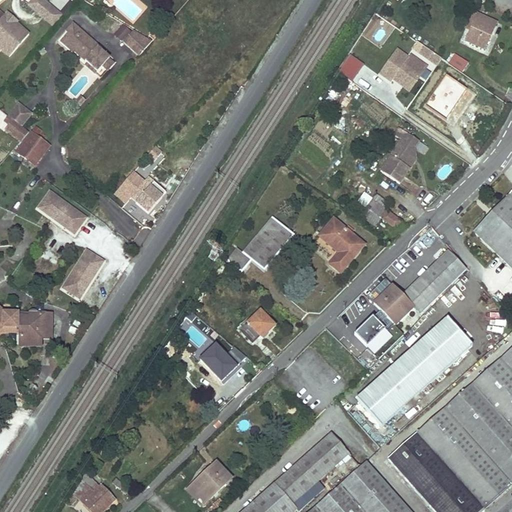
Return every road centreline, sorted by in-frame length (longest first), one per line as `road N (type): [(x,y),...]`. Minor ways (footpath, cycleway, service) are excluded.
road 1 (unclassified): [(0,486),(312,0)]
road 2 (unclassified): [(126,511),(511,134)]
road 3 (unknown): [(59,128),(126,56),(83,19),(69,20),(52,44),(53,111)]
road 4 (unknown): [(511,338),(374,462)]
road 5 (unknown): [(151,251),(56,149),(59,128)]
